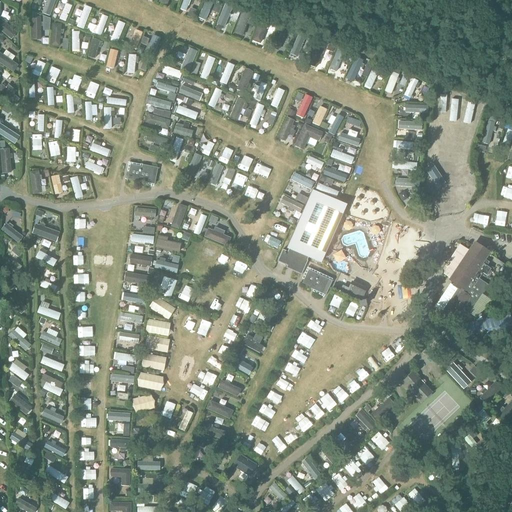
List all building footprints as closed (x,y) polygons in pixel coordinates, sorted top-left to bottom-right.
[(48,0),(46,8),(52,11),(55,0),(48,0)] [(183,0),(180,10),(186,12),(190,0),(183,0)] [(214,2),(209,0),(206,0),(198,20),(205,23),(214,2)] [(66,4),(59,19),(65,22),(72,6),(66,4)] [(226,4),(216,25),(223,28),(232,7),(226,4)] [(85,6),(77,27),(83,30),(91,9),(85,6)] [(242,37),(252,13),(243,9),(233,34),(242,37)] [(102,16),(95,34),(101,37),(108,18),(102,16)] [(40,18),(32,18),(32,40),(41,40),(40,18)] [(261,18),(252,41),(260,44),(269,21),(261,18)] [(4,20),(3,22),(0,19),(0,30),(11,40),(17,33),(6,25),(8,23),(4,20)] [(118,22),(110,41),(117,43),(125,25),(118,22)] [(53,24),(51,47),(59,48),(61,25),(53,24)] [(278,51),(287,29),(279,26),(270,48),(278,51)] [(135,32),(129,48),(135,51),(141,34),(135,32)] [(299,35),(291,53),(298,55),(305,38),(299,35)] [(144,56),(152,60),(160,40),(153,37),(144,56)] [(92,39),(88,57),(95,59),(100,41),(92,39)] [(316,44),(308,65),(316,68),(325,47),(316,44)] [(338,49),(329,70),(336,72),(344,51),(338,49)] [(110,50),(106,67),(113,69),(118,52),(110,50)] [(190,51),(181,70),(183,71),(188,73),(196,54),(190,51)] [(0,53),(0,64),(13,73),(18,66),(0,53)] [(94,68),(100,69),(103,56),(97,55),(94,68)] [(129,55),(127,73),(134,74),(136,56),(129,55)] [(208,57),(200,78),(207,81),(215,60),(208,57)] [(356,57),(348,75),(354,77),(362,60),(356,57)] [(322,66),(329,67),(330,61),(320,59),(317,76),(320,76),(322,66)] [(228,64),(220,83),(226,86),(234,66),(228,64)] [(165,67),(162,73),(179,79),(181,73),(165,67)] [(373,67),(364,86),(371,89),(379,70),(373,67)] [(245,69),(237,90),(245,93),(253,72),(245,69)] [(392,73),(385,92),(391,94),(399,75),(392,73)] [(412,79),(404,95),(410,98),(418,82),(412,79)] [(158,83),(156,89),(174,95),(176,89),(158,83)] [(261,83),(254,100),(260,102),(266,85),(261,83)] [(2,85),(0,86),(0,94),(14,106),(19,100),(2,85)] [(181,87),(178,93),(198,101),(201,95),(181,87)] [(216,89),(208,106),(214,108),(222,92),(216,89)] [(278,89),(271,106),(277,108),(284,92),(278,89)] [(181,94),(178,100),(198,109),(201,103),(181,94)] [(305,96),(296,116),(303,119),(312,99),(305,96)] [(449,119),(455,98),(448,96),(441,116),(449,119)] [(150,98),(148,105),(166,109),(168,103),(150,98)] [(107,99),(107,104),(125,107),(126,101),(107,99)] [(238,99),(229,118),(237,122),(245,102),(238,99)] [(459,124),(465,103),(456,100),(451,121),(459,124)] [(92,103),(85,103),(86,121),(93,120),(92,103)] [(257,105),(249,125),(256,127),(263,107),(257,105)] [(405,106),(405,113),(428,114),(428,106),(405,106)] [(460,124),(467,127),(474,109),(467,106),(460,124)] [(178,107),(175,114),(192,120),(194,113),(178,107)] [(320,108),(313,123),(318,126),(325,110),(320,108)] [(475,108),(470,128),(476,129),(481,110),(475,108)] [(147,115),(145,123),(167,130),(170,121),(147,115)] [(337,115),(328,133),(334,136),(343,118),(337,115)] [(286,118),(277,138),(285,142),(294,121),(286,118)] [(435,120),(437,137),(444,136),(441,119),(435,120)] [(488,121),(482,143),(489,145),(495,123),(488,121)] [(399,122),(398,129),(421,131),(422,123),(399,122)] [(319,142),(323,134),(304,125),(294,146),(303,150),(309,137),(319,142)] [(175,126),(173,133),(191,139),(193,132),(175,126)] [(4,128),(0,132),(15,145),(19,141),(4,128)] [(432,149),(440,146),(435,129),(427,131),(432,149)] [(511,131),(508,130),(500,151),(506,153),(511,138),(511,131)] [(148,134),(146,141),(166,148),(168,140),(148,134)] [(339,134),(337,141),(358,148),(360,141),(339,134)] [(470,137),(452,152),(457,158),(474,143),(470,137)] [(176,138),(169,159),(176,161),(183,141),(176,138)] [(53,141),(47,142),(50,160),(56,159),(53,141)] [(396,142),(395,149),(417,151),(418,144),(396,142)] [(92,144),(90,151),(107,157),(109,151),(92,144)] [(9,150),(0,150),(2,174),(11,173),(9,150)] [(333,151),(331,157),(351,165),(354,158),(333,151)] [(195,154),(186,174),(194,177),(202,157),(195,154)] [(448,168),(453,175),(470,161),(465,155),(448,168)] [(67,171),(78,169),(77,156),(65,158),(67,171)] [(230,171),(234,158),(228,157),(224,169),(230,171)] [(309,157),(306,163),(321,170),(324,164),(309,157)] [(88,162),(85,168),(101,175),(103,169),(88,162)] [(394,162),(393,169),(416,171),(417,164),(394,162)] [(128,180),(155,185),(158,168),(143,165),(143,167),(131,165),(128,180)] [(216,165),(208,184),(215,187),(223,168),(216,165)] [(247,167),(243,176),(247,178),(251,169),(247,167)] [(326,168),(323,175),(344,183),(347,176),(326,168)] [(454,187),(470,175),(466,169),(449,181),(454,187)] [(101,182),(103,176),(87,170),(85,176),(101,182)] [(33,195),(41,194),(38,172),(30,173),(33,195)] [(294,174),(291,180),(310,190),(314,184),(294,174)] [(504,175),(502,186),(510,188),(511,176),(504,175)] [(58,176),(51,178),(55,195),(62,193),(58,176)] [(77,177),(70,179),(76,199),(83,197),(77,177)] [(396,179),(395,187),(418,188),(419,181),(396,179)] [(456,200),(473,186),(469,180),(451,194),(456,200)] [(318,184),(316,189),(336,198),(338,193),(318,184)] [(471,191),(457,202),(462,209),(477,198),(471,191)] [(511,193),(501,191),(498,204),(509,206),(511,193)] [(335,205),(337,200),(318,192),(316,197),(335,205)] [(283,197),(280,204),(288,208),(287,210),(292,213),(293,210),(299,214),(303,207),(283,197)] [(179,205),(171,227),(179,230),(187,208),(179,205)] [(322,220),(324,214),(307,207),(305,213),(322,220)] [(154,221),(156,211),(135,209),(134,217),(148,218),(148,221),(154,221)] [(201,215),(194,234),(199,236),(206,217),(201,215)] [(8,225),(6,224),(1,230),(18,243),(23,237),(11,228),(13,226),(9,223),(8,225)] [(35,224),(32,234),(56,243),(60,233),(35,224)] [(208,229),(205,237),(227,247),(231,239),(208,229)] [(132,235),(131,242),(153,244),(154,238),(132,235)] [(157,240),(155,248),(179,253),(181,245),(157,240)] [(483,264),(490,253),(474,242),(448,280),(454,284),(452,286),(459,290),(443,313),(455,322),(471,297),(468,295),(483,273),(486,276),(491,269),(483,264)] [(308,258),(289,249),(287,252),(282,250),(277,262),(287,267),(288,266),(294,268),(293,271),(301,275),(308,261),(307,261),(308,258)] [(39,252),(36,258),(53,267),(56,261),(39,252)] [(151,267),(152,259),(131,255),(129,264),(151,267)] [(19,282),(25,275),(8,261),(2,268),(19,282)] [(339,277),(343,269),(331,263),(327,271),(339,277)] [(322,294),(328,279),(309,270),(302,283),(312,288),(311,289),(322,294)] [(148,286),(149,277),(125,273),(124,282),(148,286)] [(366,291),(365,287),(352,281),(348,288),(343,286),(342,288),(337,285),(335,289),(361,301),(366,291)] [(479,285),(476,290),(489,298),(492,293),(479,285)] [(39,294),(48,297),(49,291),(40,288),(39,294)] [(171,306),(174,294),(166,293),(163,304),(171,306)] [(471,299),(490,308),(492,301),(473,293),(471,299)] [(10,294),(4,301),(21,315),(27,308),(10,294)] [(262,306),(271,309),(275,297),(266,294),(262,306)] [(188,297),(183,309),(189,311),(194,300),(188,297)] [(207,319),(215,303),(208,299),(200,315),(207,319)] [(122,301),(121,308),(143,311),(144,304),(122,301)] [(39,307),(37,314),(58,322),(60,315),(39,307)] [(150,311),(149,322),(159,323),(160,312),(150,311)] [(267,337),(269,331),(256,327),(254,332),(267,337)] [(486,341),(492,336),(485,327),(478,333),(486,341)] [(22,345),(25,341),(15,335),(12,339),(22,345)] [(118,340),(117,346),(138,349),(139,343),(118,340)] [(76,350),(77,361),(87,361),(87,350),(76,350)] [(240,354),(235,364),(248,371),(254,361),(240,354)] [(131,369),(131,362),(113,361),(113,368),(131,369)] [(227,370),(245,382),(250,375),(231,363),(227,370)] [(463,387),(470,381),(454,364),(447,370),(463,387)] [(6,378),(25,387),(27,381),(19,377),(22,371),(12,367),(6,378)] [(43,373),(57,378),(59,371),(45,367),(43,373)] [(421,403),(433,392),(413,371),(401,382),(421,403)] [(47,377),(44,382),(57,391),(61,386),(47,377)] [(495,383),(479,399),(486,404),(501,389),(495,383)] [(44,389),(41,396),(58,404),(61,397),(44,389)] [(14,395),(9,402),(26,416),(31,409),(14,395)] [(389,399),(371,415),(377,422),(395,406),(389,399)] [(504,422),(511,413),(511,400),(498,416),(504,422)] [(210,401),(206,409),(229,420),(233,412),(210,401)] [(143,419),(144,407),(133,406),(133,418),(143,419)] [(54,414),(56,410),(51,408),(50,411),(45,409),(42,416),(60,425),(64,418),(54,414)] [(371,432),(377,427),(362,411),(356,416),(371,432)] [(130,421),(131,415),(115,413),(114,419),(118,419),(117,423),(124,423),(124,420),(130,421)] [(158,425),(168,427),(170,417),(161,415),(158,425)] [(181,434),(184,425),(178,422),(174,431),(181,434)] [(222,441),(225,432),(203,425),(200,433),(222,441)] [(354,449),(360,443),(345,428),(340,433),(354,449)] [(14,436),(8,446),(27,457),(30,451),(21,446),(24,441),(14,436)] [(195,461),(205,440),(197,436),(187,458),(195,461)] [(216,447),(206,468),(214,472),(224,451),(216,447)] [(42,455),(61,462),(63,456),(45,449),(42,455)] [(364,450),(359,453),(365,465),(370,462),(364,450)] [(351,473),(358,469),(354,461),(347,464),(351,473)] [(249,477),(252,471),(237,462),(233,468),(249,477)] [(17,467),(12,475),(30,486),(35,479),(17,467)] [(48,467),(44,474),(64,486),(68,479),(48,467)] [(130,487),(130,470),(111,469),(110,478),(121,478),(121,486),(130,487)] [(288,483),(284,487),(295,499),(299,495),(288,483)] [(416,495),(408,501),(416,511),(424,506),(416,495)] [(47,500),(44,506),(56,511),(64,511),(66,508),(47,500)] [(206,511),(216,511),(220,505),(213,501),(206,511)] [(109,503),(109,511),(122,511),(130,511),(131,503),(109,503)]
